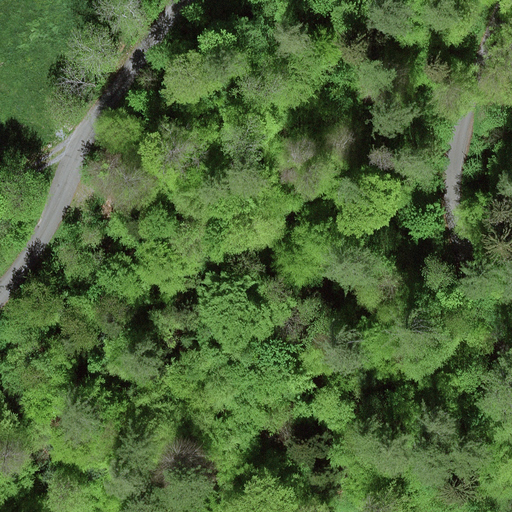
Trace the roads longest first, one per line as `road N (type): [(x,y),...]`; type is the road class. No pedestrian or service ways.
road 1 (unclassified): [(511,355),(459,238),(453,198),(456,156),(505,0)]
road 2 (unclassified): [(187,0),(98,115),(67,190),(0,297)]
